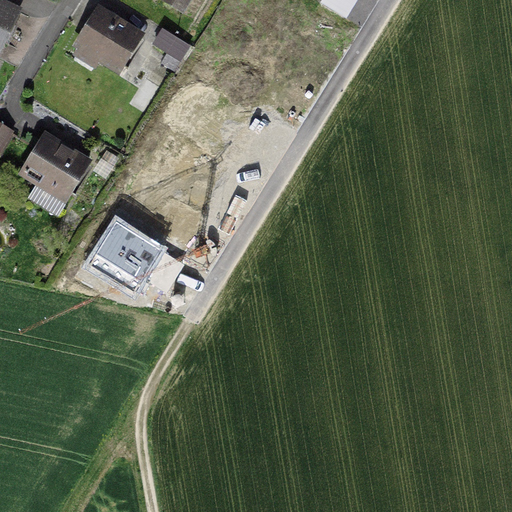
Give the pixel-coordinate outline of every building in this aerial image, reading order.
[(0,0),(0,47),(17,13),(0,4),(0,0)] [(160,0),(159,1),(178,14),(186,0),(160,0)] [(118,72),(139,39),(97,12),(76,45),(118,72)] [(187,48),(162,32),(153,47),(179,63),(187,48)] [(0,146),(9,133),(0,127),(0,146)] [(29,200),(55,217),(87,165),(43,138),(20,174),(38,185),(29,200)] [(116,217),(85,266),(135,298),(166,249),(116,217)]
